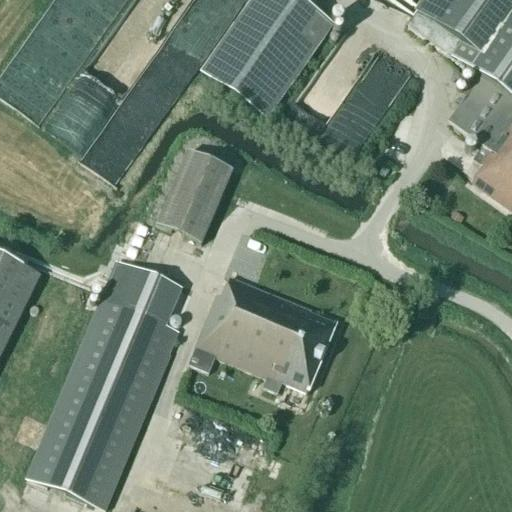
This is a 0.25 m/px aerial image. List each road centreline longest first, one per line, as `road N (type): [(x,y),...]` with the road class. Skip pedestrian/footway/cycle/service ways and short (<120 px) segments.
road 1 (track): [(121,511),(236,219),(366,257)]
road 2 (track): [(310,0),(435,62),(438,102),(366,257)]
road 3 (unclassified): [(511,332),(366,257)]
